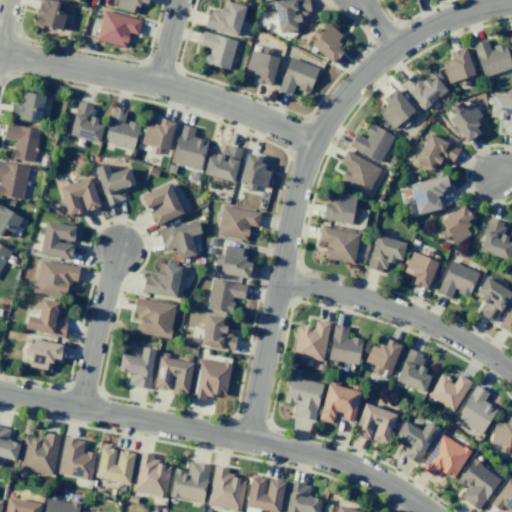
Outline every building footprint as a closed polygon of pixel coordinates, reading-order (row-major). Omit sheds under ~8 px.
[(61,30),(66,3),(50,0),(38,0),(34,24),(61,30)] [(115,0),(114,9),(137,13),(139,2),(146,3),(147,0),(115,0)] [(278,33),(300,28),(297,15),(310,13),(307,0),(285,0),(272,3),(278,33)] [(237,36),(244,6),(228,2),(225,12),(208,8),(203,28),(237,36)] [(125,46),(128,33),(137,34),(140,19),(101,11),(96,41),(125,46)] [(332,63),(341,52),(336,47),(344,38),(327,23),(309,45),(332,63)] [(235,40),(201,31),(198,45),(207,47),(203,63),(228,69),(235,40)] [(504,43),(488,48),(485,39),(472,43),(481,77),(511,68),(504,43)] [(446,82),(472,76),(465,47),(450,51),(452,59),(441,61),(446,82)] [(254,82),(270,86),(278,55),(261,50),(261,53),(250,50),(244,72),(256,76),(254,82)] [(316,66),(286,58),(277,91),(291,95),(293,88),(309,92),(316,66)] [(400,84),(422,110),(446,90),(431,73),(421,82),(413,73),(400,84)] [(392,130),(414,113),(395,88),(382,98),(386,104),(377,111),(392,130)] [(9,120),(41,122),(43,94),(19,93),(19,103),(10,103),(9,120)] [(488,117),(500,119),(499,130),(511,132),(511,98),(491,95),(488,117)] [(93,106),(77,101),(67,135),(98,143),(103,123),(89,119),(93,106)] [(466,142),(478,132),(474,127),(483,119),(468,101),(447,120),(466,142)] [(125,112),(111,108),(102,142),(131,150),(138,125),(123,121),(125,112)] [(174,123),(159,118),(157,125),(146,122),(139,142),(166,150),(174,123)] [(2,138),(14,140),(11,158),(31,162),(37,129),(5,123),(2,138)] [(170,163),(199,170),(206,141),(192,137),(194,128),(179,124),(170,163)] [(354,133),(347,146),(378,163),(393,136),(370,124),(363,137),(354,133)] [(434,169),(438,159),(451,164),(458,147),(425,135),(415,162),(434,169)] [(232,182),(241,149),(224,144),(221,156),(208,153),(202,174),(232,182)] [(379,166),(343,152),(339,164),(345,166),(338,183),(367,195),(379,166)] [(260,157),(245,153),(238,181),(245,183),(244,189),(253,191),(255,186),(265,188),(270,168),(258,166),(260,157)] [(0,195),(21,199),(27,166),(0,160),(0,195)] [(93,167),(104,206),(125,200),(121,188),(132,185),(128,168),(108,173),(106,163),(93,167)] [(415,214),(444,207),(441,195),(449,193),(445,175),(408,184),(415,214)] [(57,186),(66,216),(98,206),(90,177),(57,186)] [(140,194),(146,210),(147,210),(153,225),(181,214),(168,183),(140,194)] [(215,235),(245,241),(248,226),(256,227),(259,212),(221,205),(215,235)] [(454,244),(473,232),(466,221),(471,217),(463,205),(438,221),(446,232),(454,244)] [(0,232),(2,229),(12,234),(21,217),(0,206),(0,232)] [(511,243),(506,242),(507,236),(501,234),(504,223),(486,218),(478,253),(507,260),(511,243)] [(38,255),(69,260),(72,243),(71,243),(74,226),(44,221),(38,255)] [(157,230),(162,251),(174,248),(177,259),(194,255),(189,235),(199,233),(196,221),(157,230)] [(358,233),(319,226),(316,241),(325,242),(322,257),(352,263),(358,233)] [(386,261),(398,265),(405,243),(375,234),(365,267),(383,273),(386,261)] [(0,267),(9,250),(0,244),(0,267)] [(250,263),(244,262),(246,249),(223,246),(219,274),(247,278),(250,263)] [(436,262),(411,252),(402,272),(414,277),(411,283),(425,289),(436,262)] [(78,267),(38,260),(32,293),(64,299),(68,280),(75,281),(78,267)] [(450,298),(452,291),(468,296),(476,270),(447,261),(436,294),(450,298)] [(140,293),(176,296),(179,266),(158,264),(157,276),(142,275),(140,293)] [(474,296),(483,301),(477,313),(495,322),(510,290),(482,277),(474,296)] [(230,313),(233,297),(243,299),(245,285),(210,279),(205,309),(230,313)] [(175,306),(134,297),(131,313),(139,315),(135,332),(167,339),(175,306)] [(66,316),(57,314),(59,302),(39,299),(37,317),(26,316),(24,330),(63,336),(66,316)] [(510,333),(511,329),(511,301),(498,327),(510,333)] [(232,352),(236,335),(224,332),(227,319),(205,314),(198,344),(232,352)] [(293,357),(322,360),(327,322),(314,320),(313,328),(296,326),(293,357)] [(360,339),(346,337),(347,326),(332,325),(327,360),(357,364),(360,339)] [(61,344),(33,339),(31,347),(25,346),(24,355),(30,356),(28,366),(49,370),(52,359),(58,360),(61,344)] [(370,345),(363,361),(373,365),(370,372),(386,378),(400,345),(384,339),(379,349),(370,345)] [(154,349),(140,347),(139,357),(120,354),(117,372),(129,374),(127,385),(147,389),(154,349)] [(424,391),(430,371),(418,367),(422,354),(405,349),(395,382),(424,391)] [(169,391),(187,393),(191,362),(167,359),(167,353),(158,352),(153,389),(170,390),(169,391)] [(230,364),(196,358),(189,398),(204,400),(205,393),(224,396),(230,364)] [(439,374),(426,396),(452,411),(469,382),(458,375),(453,382),(439,374)] [(294,405),(292,416),(313,420),(321,383),(288,376),(282,402),(294,405)] [(359,392),(326,383),(317,419),(331,423),(333,416),(351,421),(359,392)] [(487,393),(475,385),(453,419),(479,435),(495,409),(483,400),(487,393)] [(352,433),(384,445),(395,414),(363,403),(352,433)] [(493,422),(489,443),(501,445),(500,446),(511,448),(511,418),(507,417),(506,424),(493,422)] [(416,463),(435,428),(424,422),(420,430),(402,420),(394,436),(404,441),(398,453),(416,463)] [(0,457),(15,460),(18,443),(6,441),(9,428),(0,426),(0,457)] [(52,476),(59,435),(42,433),(41,440),(23,437),(18,470),(52,476)] [(452,478),(468,451),(439,434),(419,468),(434,476),(438,470),(452,478)] [(56,474),(89,480),(93,454),(81,452),(83,440),(62,437),(56,474)] [(94,478),(128,484),(133,453),(115,450),(99,447),(94,478)] [(169,465),(151,462),(152,454),(137,452),(131,492),(164,497),(169,465)] [(459,497),(476,509),(499,480),(472,459),(455,481),(466,489),(459,497)] [(203,501),(208,464),(187,461),(186,471),(173,469),(169,497),(203,501)] [(239,511),(244,479),(225,476),(227,468),(212,466),(206,505),(239,511)] [(283,482),(263,479),(263,478),(249,476),(244,507),(278,511),(283,482)] [(511,511),(511,482),(507,479),(489,503),(501,511),(511,511)] [(316,511),(319,499),(307,497),(309,485),(289,482),(283,511),(316,511)] [(38,511),(40,504),(6,497),(3,511),(38,511)] [(42,511),(76,511),(78,504),(45,498),(42,511)]
